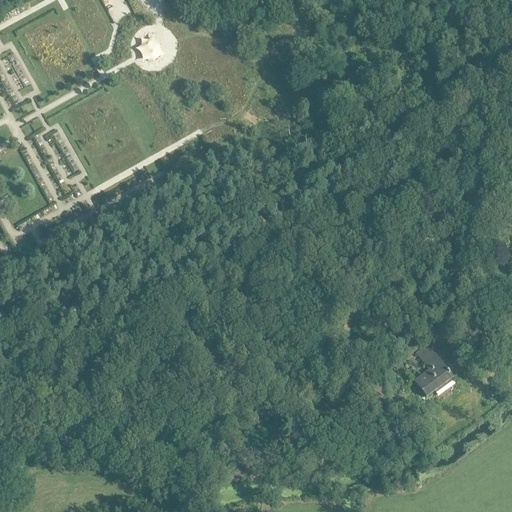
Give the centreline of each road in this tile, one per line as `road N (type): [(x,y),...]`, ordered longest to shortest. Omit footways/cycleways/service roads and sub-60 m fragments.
road 1 (track): [(0,416),(316,411),(345,387),(352,363),(345,334),(389,229),(435,192),(486,183),(511,161)]
road 2 (track): [(511,192),(484,236),(466,326),(405,357),(364,399),(316,411)]
